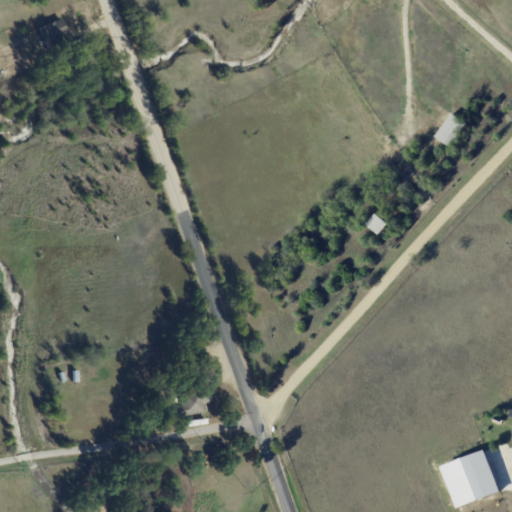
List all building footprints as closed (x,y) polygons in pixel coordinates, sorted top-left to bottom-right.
[(59,36),(67,33),(61,18),(38,27),(47,51),(62,44),(59,36)] [(436,138),(452,147),(467,121),(451,112),(436,138)] [(378,234),(388,223),(377,213),(367,224),(378,234)] [(203,411),(202,403),(207,403),(205,394),(180,399),(184,415),(203,411)] [(443,465),(458,507),(502,492),(488,450),(443,465)]
